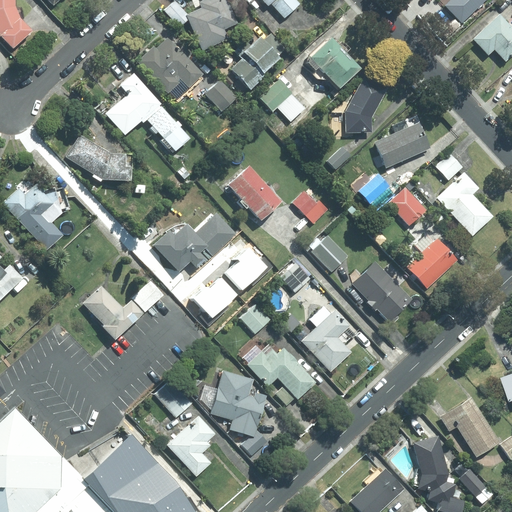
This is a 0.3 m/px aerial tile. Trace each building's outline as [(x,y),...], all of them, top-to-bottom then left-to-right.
[(0,0),(0,41),(7,50),(27,34),(16,21),(11,8),(10,0),(0,0)] [(202,0),(195,3),(198,10),(186,15),(174,1),(161,12),(176,30),(186,21),(199,52),(225,41),(221,31),(234,25),(223,0),(202,0)] [(267,5),(282,20),(298,4),(293,0),(257,0),(265,7),(267,5)] [(440,0),(462,23),(485,0),(440,0)] [(495,49),(506,61),(511,55),(511,26),(500,14),(473,39),(488,55),(495,49)] [(238,59),(227,70),(248,91),(263,77),(260,75),(273,62),(276,65),(279,62),(275,58),(284,49),(268,33),(259,42),(255,38),(236,57),(238,59)] [(205,70),(168,35),(154,50),(150,47),(135,63),(166,93),(177,82),(186,90),(205,70)] [(327,38),(301,62),(311,72),(314,69),(335,91),(357,70),(327,38)] [(342,122),(334,122),(334,129),(342,129),(342,134),(369,135),(370,119),(389,86),(363,72),(342,108),(342,122)] [(188,139),(129,74),(110,91),(115,97),(99,111),(121,137),(137,122),(140,125),(144,121),(149,127),(147,130),(152,136),(155,133),(160,139),(157,142),(169,155),(188,139)] [(216,79),(200,93),(219,113),(234,99),(216,79)] [(279,79),(257,98),(270,113),(275,108),(288,122),(305,107),(279,79)] [(382,169),(426,150),(420,135),(424,133),(417,115),(393,125),(395,132),(371,142),(382,169)] [(98,180),(126,183),(128,171),(130,171),(131,156),(106,153),(76,137),(63,160),(90,175),(88,178),(97,182),(98,180)] [(349,155),(340,147),(324,162),(333,171),(349,155)] [(447,153),(433,167),(447,181),(461,167),(447,153)] [(65,207),(63,192),(41,167),(0,202),(0,205),(41,252),(57,237),(46,224),(65,207)] [(243,208),(256,222),(277,203),(244,167),(223,186),(236,201),(234,203),(241,210),(243,208)] [(476,189),(461,173),(433,199),(469,237),(490,217),(469,195),(476,189)] [(393,193),(374,174),(356,192),(375,212),(393,193)] [(315,193),(307,185),(289,203),(311,225),(335,202),(321,188),(315,193)] [(403,188),(385,205),(406,227),(424,211),(403,188)] [(194,234),(185,224),(171,226),(149,246),(175,274),(178,271),(188,282),(196,274),(192,269),(203,259),(197,254),(202,249),(210,258),(235,234),(216,213),(194,234)] [(422,234),(410,246),(418,254),(403,268),(423,290),(454,261),(434,239),(430,242),(422,234)] [(316,236),(306,246),(310,251),(309,252),(328,273),(346,256),(326,236),(320,241),(316,236)] [(294,261),(276,277),(292,294),(309,278),(294,261)] [(363,303),(372,312),(374,310),(387,323),(410,300),(371,262),(348,285),(365,302),(363,303)] [(0,271),(0,297),(19,280),(6,266),(0,271)] [(196,277),(176,296),(192,313),(212,295),(196,277)] [(162,294),(149,280),(130,299),(143,313),(162,294)] [(97,326),(110,341),(140,314),(127,301),(119,308),(99,285),(79,304),(98,325),(97,326)] [(255,304),(238,319),(252,335),(269,320),(255,304)] [(300,330),(293,337),(327,373),(349,352),(335,338),(347,327),(331,310),(327,314),(320,306),(306,320),(313,327),(305,335),(300,330)] [(276,354),(266,345),(260,351),(254,345),(238,361),(265,388),(274,379),(280,386),(273,394),(285,406),(292,399),(295,401),(314,382),(281,349),(276,354)] [(186,393),(199,381),(192,373),(179,385),(186,393)] [(227,432),(247,437),(239,445),(250,456),(265,442),(254,432),(263,396),(248,393),(251,381),(217,373),(213,390),(200,387),(197,399),(207,415),(230,420),(227,432)] [(511,374),(501,378),(509,401),(511,400),(511,374)] [(170,379),(153,394),(174,418),(191,403),(170,379)] [(457,426),(477,457),(500,442),(471,397),(448,412),(457,426)] [(187,511),(170,483),(124,436),(78,480),(12,409),(0,420),(0,511),(187,511)] [(449,431),(457,426),(448,412),(440,417),(449,431)] [(204,443),(213,435),(195,416),(163,445),(193,478),(207,464),(199,455),(208,446),(204,443)] [(511,436),(501,444),(511,459),(511,458),(511,436)] [(419,488),(431,491),(429,500),(440,503),(438,511),(442,511),(463,511),(466,500),(453,497),(457,484),(447,481),(449,475),(439,437),(414,443),(422,475),(419,488)] [(379,511),(404,489),(385,469),(383,471),(380,468),(377,470),(374,466),(370,469),(374,473),(364,482),(367,485),(350,501),(360,511),(379,511)] [(470,469),(459,479),(482,504),(493,494),(470,469)]
